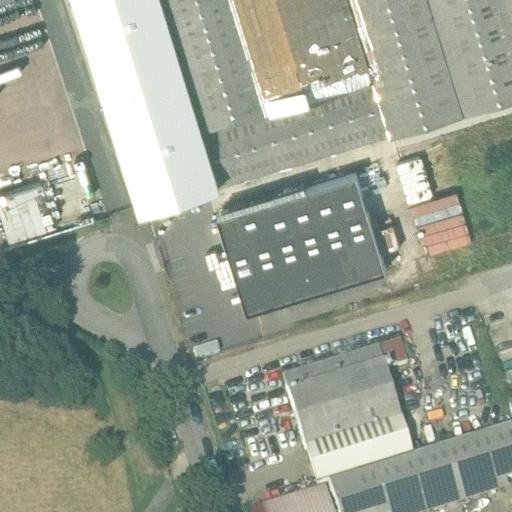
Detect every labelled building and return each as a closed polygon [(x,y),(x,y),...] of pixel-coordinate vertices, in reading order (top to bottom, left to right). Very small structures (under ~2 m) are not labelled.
[(78,0),(142,207),(219,183),(219,184),(293,161),(293,162),(391,132),(391,131),(449,113),(414,0),(78,0)] [(511,0),(414,0),(449,113),(511,93),(511,0)] [(405,162),(445,149),(436,121),(396,133),(405,162)] [(354,175),(217,219),(247,315),(385,271),(354,175)] [(39,181),(0,193),(0,207),(10,240),(54,227),(39,181)] [(400,339),(378,346),(383,361),(385,369),(407,362),(400,339)] [(378,346),(282,375),(287,390),(383,361),(378,346)] [(383,361),(287,390),(304,448),(306,449),(316,485),(328,482),(412,456),(385,369),(383,361)] [(412,456),(328,482),(337,511),(402,511),(511,478),(511,425),(412,456)] [(261,511),(331,511),(324,485),(259,502),(261,511)]
